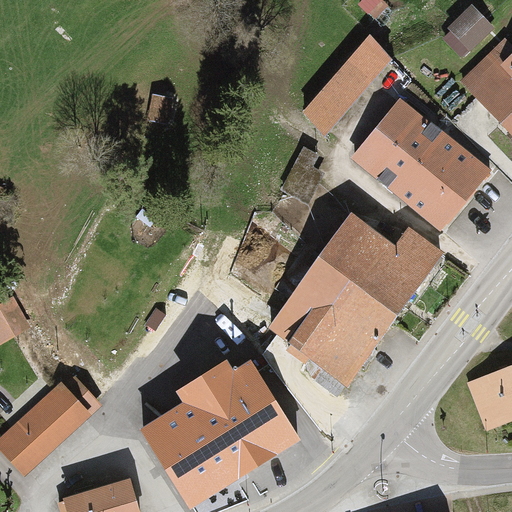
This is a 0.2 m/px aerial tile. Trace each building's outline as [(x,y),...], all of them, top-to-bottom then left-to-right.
[(511,58),(474,95),(511,133),(511,58)] [(155,98),(151,122),(169,124),(172,101),(155,98)] [(488,169),(398,102),(355,160),(444,228),(488,169)] [(300,154),(289,187),(313,195),(325,163),(300,154)] [(352,212),(270,325),(347,382),(442,254),(408,229),(397,245),(352,212)] [(297,438),(250,364),(233,374),(226,363),(180,392),(188,403),(143,432),(191,506),(297,438)] [(511,368),(467,384),(482,427),(511,415),(511,368)] [(96,400),(76,377),(0,444),(0,448),(18,469),(96,400)] [(140,511),(130,477),(66,496),(70,511),(140,511)]
